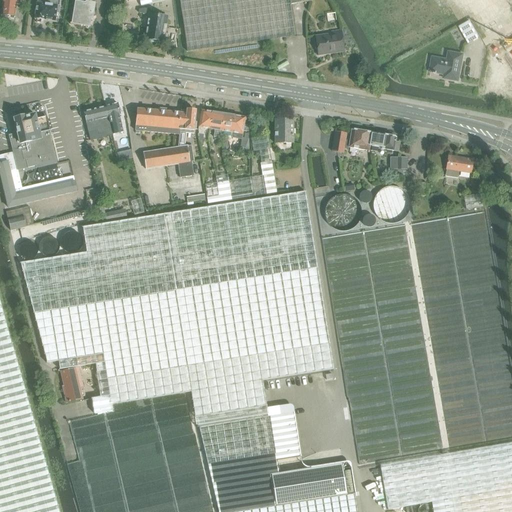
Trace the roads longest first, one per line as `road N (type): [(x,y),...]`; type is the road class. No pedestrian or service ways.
road 1 (unclassified): [(359,511),(303,164),(306,94)]
road 2 (primary): [(306,94),(0,51)]
road 3 (primary): [(451,122),(306,94)]
